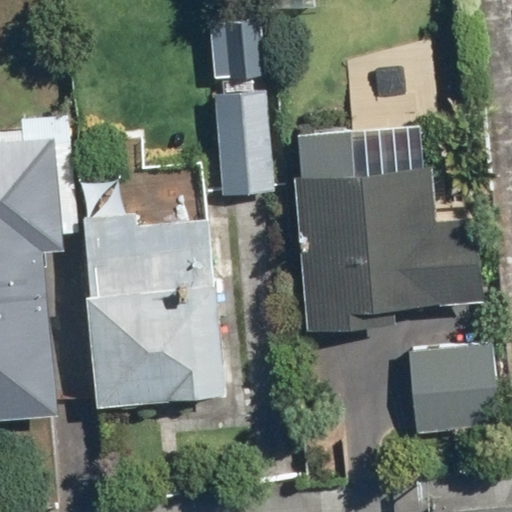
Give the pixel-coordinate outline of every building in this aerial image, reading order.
[(168,0),(167,3),(166,7),(165,12),(165,17),(166,21),(168,26),(170,30),(173,34),(176,37),(180,40),(184,42),(188,43),(193,44),(198,44),(202,43),(207,42),(211,40),(215,37),(218,34),(221,31),(223,26),(225,22),(226,17),(226,13),(226,8),(225,4),(222,0),(168,0)] [(472,33),(430,36),(436,107),(477,104),(472,33)] [(215,86),(222,188),(274,184),(268,83),(215,86)] [(58,121),(0,126),(0,412),(65,406),(48,235),(69,233),(58,121)] [(81,158),(101,397),(226,386),(206,147),(81,158)] [(295,169),(309,324),(410,315),(409,298),(490,290),(482,206),(440,210),(435,156),(295,169)] [(410,343),(416,428),(501,422),(495,337),(410,343)]
